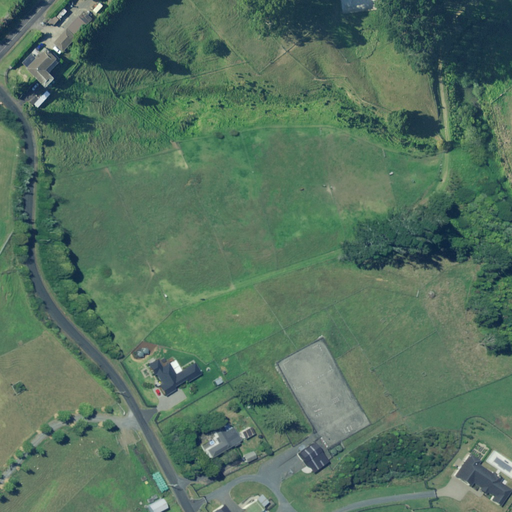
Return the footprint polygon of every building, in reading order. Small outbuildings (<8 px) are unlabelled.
[(60,19),(54,14),(48,22),(53,26),(60,19)] [(71,26),(68,28),(67,27),(53,43),(63,52),(77,37),(73,33),(76,31),(71,26)] [(39,53),(35,57),(36,58),(26,68),(45,86),(54,78),(47,71),(58,59),(46,47),(39,54),(39,53)] [(208,434),(214,443),(208,447),(205,441),(199,444),(206,457),(238,439),(231,428),(228,429),(225,424),(208,434)] [(245,428),(238,433),(241,438),(248,434),(245,428)] [(319,453),(311,442),(296,453),(304,465),(319,453)] [(252,451),(242,456),(246,463),(255,458),(252,451)] [(487,499),(496,506),(508,490),(496,481),(498,478),(491,472),(490,474),(476,464),(479,460),(468,452),(452,475),(468,486),(471,483),(478,488),(477,489),(483,494),(484,492),(489,496),(487,499)] [(266,502),(258,494),(241,509),(244,511),(263,511),(260,508),(266,502)] [(159,498),(144,506),(147,511),(153,511),(164,506),(159,498)] [(211,507),(213,510),(211,511),(210,511),(227,511),(222,504),(221,505),(219,501),(211,507)]
